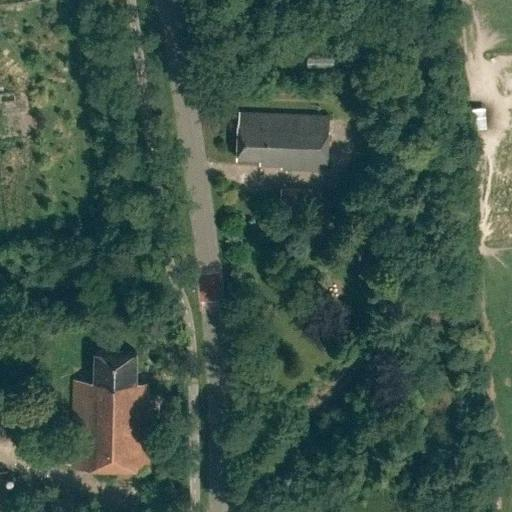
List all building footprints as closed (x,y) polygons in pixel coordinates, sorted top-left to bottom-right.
[(483,106),(463,106),(464,129),(484,128),(483,106)] [(284,167),(284,170),(329,172),(331,117),(242,113),(240,159),(263,160),(263,166),(284,167)] [(313,189),(281,187),(280,209),(312,210),(313,189)] [(140,382),(140,353),(99,352),(98,382),(76,381),(75,470),(154,471),(155,409),(150,409),(151,382),(140,382)] [(179,412),(165,412),(165,427),(178,427),(179,412)] [(0,470),(0,511),(7,511),(9,471),(0,470)] [(33,498),(33,511),(74,511),(75,499),(33,498)]
